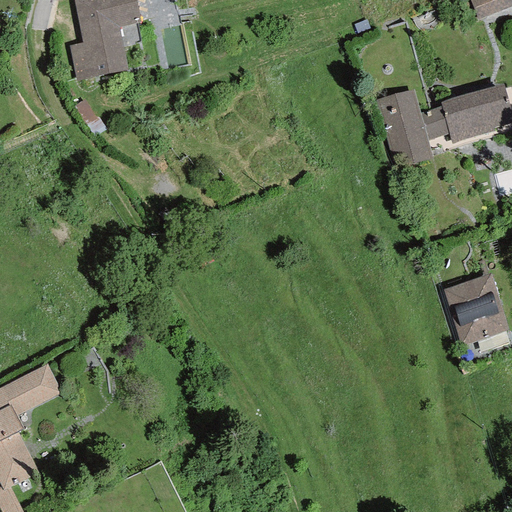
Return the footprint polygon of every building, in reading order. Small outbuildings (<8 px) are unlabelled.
[(68,46),(76,81),(128,70),(122,46),(140,43),(135,23),(140,22),(134,0),(72,0),(82,43),(68,46)] [(511,0),(469,0),(477,20),(511,6),(511,0)] [(511,122),(511,121),(503,84),(440,102),(441,106),(420,114),(413,90),(375,100),(394,169),(432,158),(427,140),(448,134),(452,144),(494,131),(493,127),(511,122)] [(489,274),(443,289),(461,345),(507,330),(489,274)] [(0,485),(1,487),(2,490),(9,487),(38,474),(17,432),(23,429),(16,416),(62,393),(47,364),(0,387),(0,485)] [(21,511),(9,487),(2,490),(1,487),(0,487),(0,511),(21,511)]
